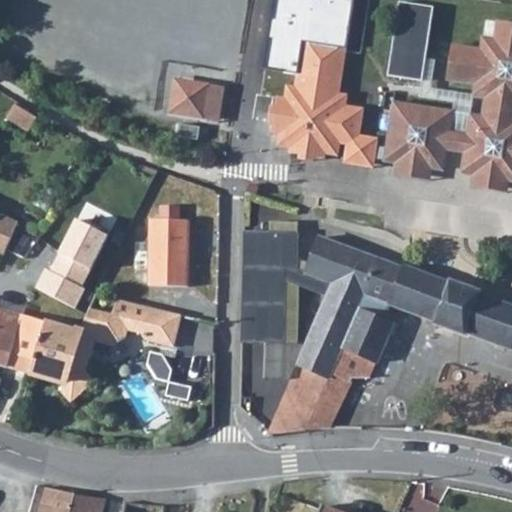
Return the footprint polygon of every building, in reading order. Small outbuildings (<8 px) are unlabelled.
[(430,5),(397,0),(394,0),(384,73),(419,78),(430,5)] [(468,173),(472,174),(474,172),(488,164),(505,167),(509,137),(511,119),(511,22),(498,21),(495,38),(489,37),(480,97),(487,98),(484,116),(477,115),(468,173)] [(450,80),(476,84),(474,96),(480,97),(489,37),(483,36),(481,48),(455,44),(450,80)] [(333,136),(340,92),(347,50),(347,48),(304,41),(298,84),(289,83),(287,95),(280,94),(275,127),(293,131),(290,148),(293,149),(324,155),(327,135),(333,136)] [(206,87),(178,82),(173,111),(201,116),(206,87)] [(333,136),(340,138),(350,139),(360,141),(365,106),(348,103),(350,94),(340,92),(333,136)] [(8,113),(23,123),(32,108),(16,99),(8,113)] [(387,148),(421,154),(432,167),(436,168),(445,110),(394,101),(387,148)] [(436,168),(438,168),(445,163),(448,149),(465,152),(463,168),(468,173),(477,115),(471,114),(468,134),(450,131),(453,111),(445,110),(436,168)] [(201,128),(184,125),(182,137),(198,140),(201,128)] [(345,167),(375,172),(379,144),(360,141),(350,139),(345,167)] [(387,148),(385,160),(396,162),(394,173),(430,179),(432,167),(421,154),(387,148)] [(470,185),(501,190),(505,167),(488,164),(474,172),(472,174),(470,185)] [(501,190),(506,191),(508,179),(511,180),(511,167),(505,167),(501,190)] [(255,192),(260,194),(261,188),(251,185),(250,191),(255,192)] [(0,251),(4,253),(6,250),(20,221),(0,210),(0,251)] [(150,218),(150,285),(187,285),(188,219),(150,218)] [(45,269),(36,288),(65,302),(77,308),(106,237),(75,221),(52,272),(45,269)] [(300,233),(245,231),(241,343),(286,344),(287,282),(328,298),(334,283),(307,273),(299,269),(300,233)] [(299,367),(329,379),(332,375),(349,383),(351,379),(366,377),(371,375),(395,324),(385,320),(391,304),(435,321),(435,323),(467,335),(469,333),(510,348),(511,342),(511,305),(482,294),(483,292),(451,280),(450,283),(381,256),(380,259),(321,237),(307,273),(334,283),(328,298),(299,367)] [(91,309),(77,349),(80,350),(94,343),(95,338),(112,343),(126,336),(128,328),(141,332),(145,339),(174,347),(183,315),(119,300),(116,316),(91,309)] [(0,364),(32,373),(47,322),(0,307),(0,364)] [(32,373),(67,383),(77,349),(82,334),(47,322),(32,373)] [(271,435),(329,430),(349,383),(332,375),(329,379),(299,367),(271,435)] [(192,399),(195,385),(173,380),(169,393),(192,399)] [(45,489),(38,511),(69,511),(75,495),(45,489)] [(75,495),(69,511),(102,511),(106,500),(75,495)] [(124,503),(122,511),(163,511),(164,508),(124,503)]
